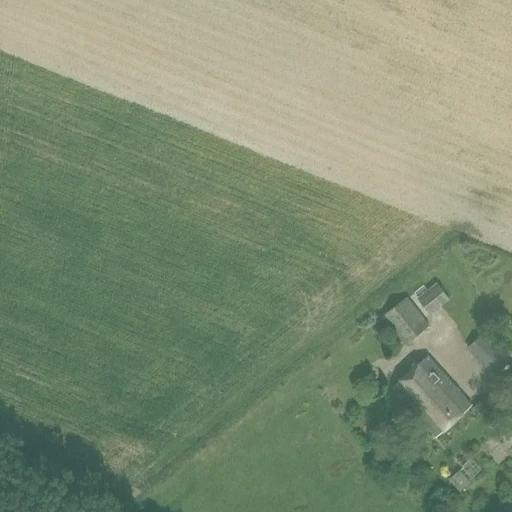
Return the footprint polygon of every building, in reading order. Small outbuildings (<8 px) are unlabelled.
[(417,292),(421,297),(433,313),(452,298),(440,282),(428,291),(425,286),(417,292)] [(406,297),(382,315),(404,344),(429,325),(406,297)] [(504,356),(485,333),(467,346),(488,370),(504,356)] [(421,388),(441,370),(428,355),(392,387),(417,415),(432,401),(421,388)] [(472,405),(441,370),(421,388),(432,401),(417,415),(436,437),(472,405)]
